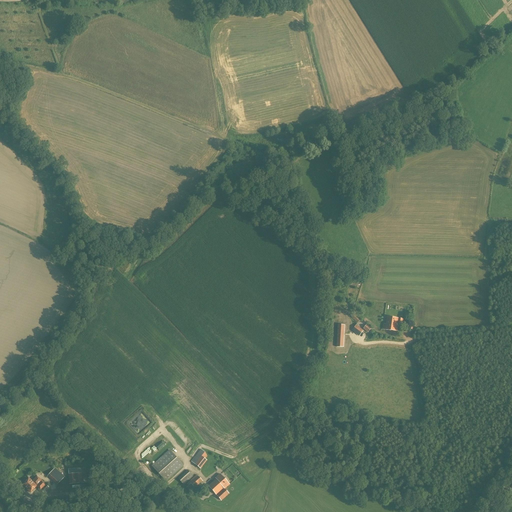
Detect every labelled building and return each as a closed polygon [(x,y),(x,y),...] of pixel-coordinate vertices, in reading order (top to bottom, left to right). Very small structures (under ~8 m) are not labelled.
[(352,318),(357,323),(361,319),(355,314),(352,318)] [(398,319),(387,317),(386,330),(397,331),(398,325),(400,326),(401,323),(402,324),(403,319),(398,319)] [(363,329),(368,333),(372,328),(367,324),(363,329)] [(340,347),(342,328),(343,326),(336,325),(333,346),(340,347)] [(207,457),(205,452),(201,449),(191,461),(200,469),(207,460),(205,459),(207,457)] [(151,466),(165,482),(184,466),(169,450),(151,466)] [(65,477),(55,468),(47,476),(57,485),(65,477)] [(69,468),(69,484),(86,483),(85,468),(69,468)] [(177,479),(183,485),(193,477),(187,470),(177,479)] [(186,488),(189,492),(192,490),(193,490),(203,482),(197,474),(186,484),(187,484),(185,486),(186,487),(186,488)] [(224,489),(229,485),(220,474),(215,478),(216,479),(208,486),(221,501),(229,494),(224,489)] [(21,485),(30,493),(36,486),(44,494),(49,488),(36,476),(32,481),(28,478),(21,485)]
